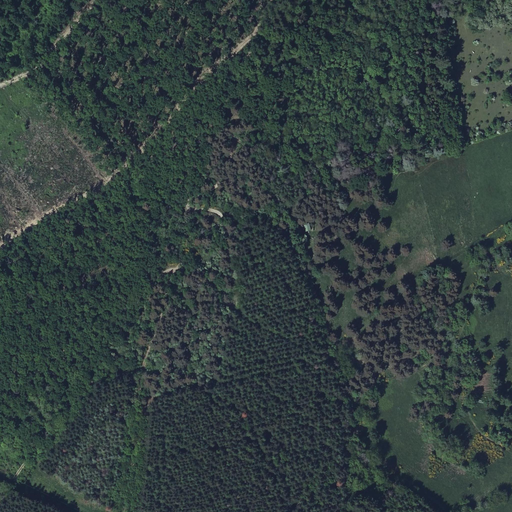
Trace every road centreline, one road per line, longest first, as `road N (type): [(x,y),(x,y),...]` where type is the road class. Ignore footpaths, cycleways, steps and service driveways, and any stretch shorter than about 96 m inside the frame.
road 1 (track): [(440,511),(377,461),(355,424),(305,264),(257,167),(224,128)]
road 2 (track): [(0,494),(89,381),(149,281),(180,267)]
road 3 (track): [(180,267),(144,349),(126,511)]
road 4 (track): [(180,267),(198,271),(229,302),(235,297),(222,214),(187,202),(215,185)]
